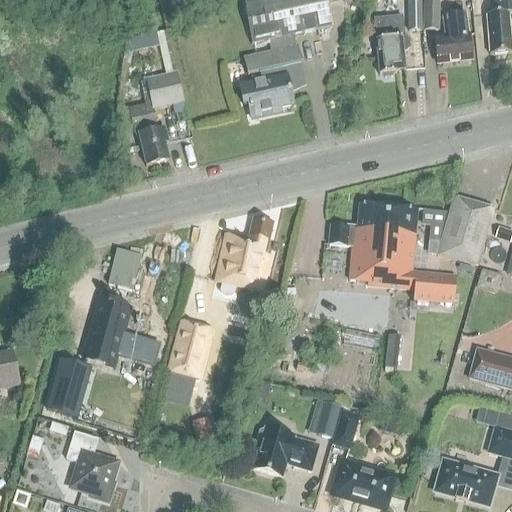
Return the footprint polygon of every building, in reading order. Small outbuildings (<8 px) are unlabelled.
[(250,45),(267,41),(270,53),(241,60),(245,77),(254,75),(257,84),(237,89),(241,107),(246,105),(250,121),(277,115),(276,110),(290,107),(287,95),(302,89),(296,66),(290,37),(331,27),(324,0),(259,0),(241,4),(250,45)] [(406,0),(407,31),(409,31),(421,31),(421,11),(420,11),(420,3),(422,3),(422,0),(406,0)] [(423,0),(423,12),(423,31),(438,31),(437,3),(437,0),(423,0)] [(511,0),(489,0),(491,16),(485,16),(489,56),(511,55),(507,15),(511,14),(511,0)] [(405,52),(408,49),(407,42),(404,39),(403,39),(401,23),(373,25),(375,42),(374,42),(378,76),(381,76),(384,79),(391,78),(393,75),(396,75),(396,72),(404,71),(402,53),(405,52)] [(434,39),(437,66),(470,62),(467,36),(466,36),(464,23),(442,26),(443,38),(434,39)] [(137,137),(145,168),(167,162),(163,145),(167,144),(164,130),(158,132),(153,111),(182,104),(175,75),(145,82),(150,104),(144,106),(146,113),(130,116),(135,138),(137,137)] [(493,211),(453,200),(436,257),(476,269),(493,211)] [(413,292),(412,303),(412,305),(451,309),(454,279),(409,275),(414,213),(358,208),(356,230),(354,231),(354,233),(347,232),(347,230),(330,229),(328,248),(351,250),(348,282),(366,284),(366,288),(413,292)] [(211,283),(261,295),(269,258),(264,257),(271,226),(252,221),(247,242),(222,236),(211,283)] [(497,238),(509,242),(511,234),(500,230),(497,238)] [(99,304),(83,363),(112,370),(117,354),(137,360),(142,341),(121,336),(128,312),(99,304)] [(165,373),(158,400),(184,407),(188,392),(191,392),(194,381),(199,382),(213,331),(178,322),(165,373)] [(392,337),(389,367),(401,369),(404,338),(392,337)] [(468,381),(511,393),(511,361),(475,352),(468,381)] [(0,388),(16,386),(9,355),(0,357),(0,388)] [(60,364),(47,413),(78,421),(91,372),(60,364)] [(314,436),(330,441),(340,410),(323,405),(314,436)] [(330,448),(349,453),(358,418),(339,414),(330,448)] [(494,429),(487,454),(511,460),(511,419),(498,416),(494,429)] [(218,447),(213,428),(193,433),(198,452),(218,447)] [(252,471),(281,479),(285,467),(310,474),(318,448),(293,440),(293,439),(264,430),(263,432),(261,431),(258,433),(256,441),(257,443),(260,444),(252,471)] [(88,499),(107,504),(113,485),(111,485),(116,465),(92,458),(96,443),(73,436),(65,462),(77,465),(70,490),(89,496),(88,499)] [(434,494),(488,509),(496,478),(443,463),(434,494)] [(342,466),(334,495),(382,509),(390,480),(342,466)] [(11,507),(25,511),(29,497),(15,493),(11,507)]
